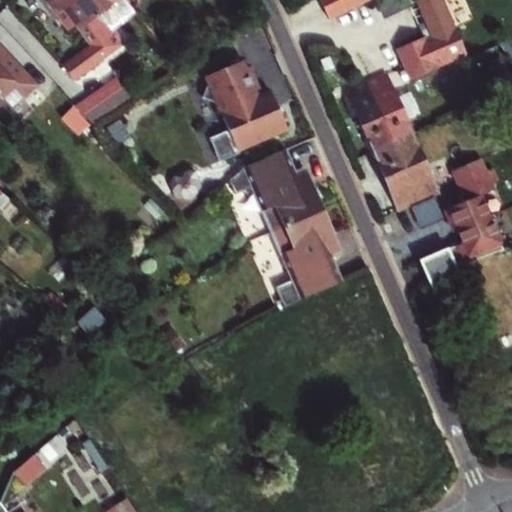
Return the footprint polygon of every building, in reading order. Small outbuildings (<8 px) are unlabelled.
[(53,0),(62,10),(75,0),(53,0)] [(82,50),(93,64),(95,62),(102,57),(112,49),(128,38),(117,24),(113,26),(100,8),(110,0),(75,0),(62,10),(72,23),(78,19),(81,22),(95,40),(91,43),(82,50)] [(306,0),(305,1),(311,12),(316,24),(330,17),(361,1),(360,0),(306,0)] [(376,0),(364,0),(361,1),(365,9),(378,4),(376,0)] [(426,34),(398,47),(405,61),(412,78),(440,65),(439,63),(466,50),(454,23),(427,36),(426,34)] [(36,83),(0,44),(0,108),(4,112),(36,83)] [(93,64),(82,50),(79,52),(67,61),(77,75),(93,64)] [(244,67),(240,59),(205,75),(208,82),(202,95),(217,100),(229,127),(210,136),(221,160),(240,151),(239,148),(287,127),(270,88),(257,95),(254,89),(259,87),(254,76),(248,65),(244,67)] [(366,82),(392,140),(412,131),(407,119),(398,98),(387,73),(380,76),(366,82)] [(108,89),(80,107),(93,122),(118,106),(129,99),(134,96),(132,92),(124,79),(108,89)] [(352,98),(373,149),(392,140),(366,82),(348,89),(352,98)] [(412,92),(398,98),(407,119),(421,112),(412,92)] [(90,120),(80,110),(69,120),(79,131),(90,120)] [(392,140),(417,200),(434,193),(436,192),(412,131),(392,140)] [(417,200),(392,140),(373,149),(396,201),(399,208),(411,203),(417,200)] [(248,164),(244,165),(227,173),(235,191),(252,184),(271,230),(322,208),(313,186),(304,166),(296,170),(291,157),(286,147),(284,148),(248,164)] [(452,168),(460,184),(487,173),(480,157),(452,168)] [(479,193),(493,187),(487,173),(460,184),(465,198),(445,207),(449,217),(453,215),(459,229),(463,240),(446,247),(455,266),(503,248),(479,193)] [(0,199),(8,191),(0,182),(0,199)] [(417,200),(411,203),(416,216),(421,226),(444,216),(434,193),(417,200)] [(148,196),(138,214),(152,223),(163,205),(148,196)] [(291,277),(274,283),(282,303),(299,297),(340,281),(330,254),(340,250),(330,228),(322,208),(271,230),(291,277)] [(432,285),(458,273),(455,266),(446,247),(421,258),(432,285)] [(171,327),(159,335),(173,353),(185,345),(171,327)] [(511,394),(500,399),(511,425),(511,394)] [(493,408),(470,417),(476,430),(499,420),(493,408)] [(37,454),(16,470),(26,483),(47,467),(37,454)] [(136,511),(129,500),(108,511),(136,511)]
